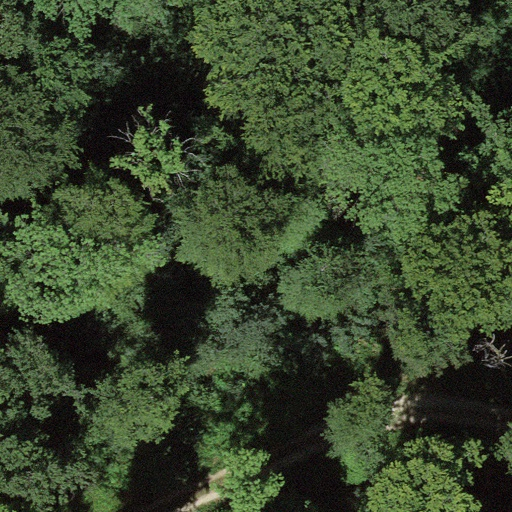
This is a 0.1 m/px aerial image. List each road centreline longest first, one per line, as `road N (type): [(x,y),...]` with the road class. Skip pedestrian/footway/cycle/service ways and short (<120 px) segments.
road 1 (track): [(492,230),(385,120),(302,57),(203,0)]
road 2 (track): [(455,398),(304,443),(161,511)]
road 3 (track): [(511,421),(455,398),(511,166)]
